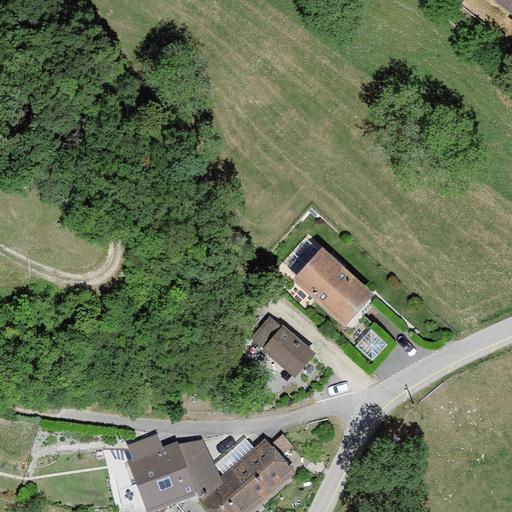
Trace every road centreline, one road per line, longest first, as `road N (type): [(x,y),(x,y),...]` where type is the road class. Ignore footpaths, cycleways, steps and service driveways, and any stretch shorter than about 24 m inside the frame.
road 1 (residential): [(372,401),(234,428),(51,410)]
road 2 (residential): [(511,328),(372,401)]
road 3 (residential): [(372,401),(315,511)]
